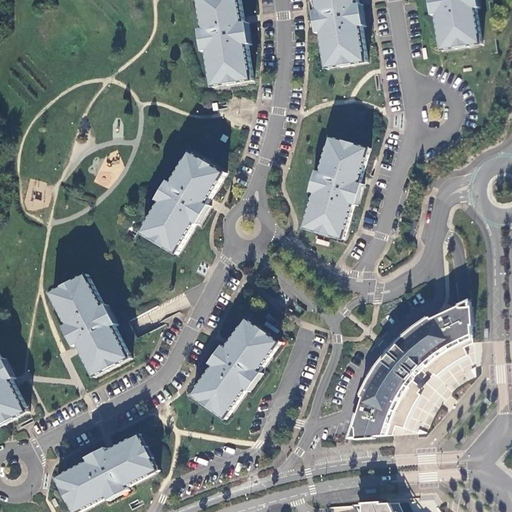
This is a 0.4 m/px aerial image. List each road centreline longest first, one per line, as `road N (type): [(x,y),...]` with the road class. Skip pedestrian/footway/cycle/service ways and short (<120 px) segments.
road 1 (residential): [(234,245),(161,388),(37,448)]
road 2 (residential): [(431,268),(445,299),(390,342),(343,425),(310,424)]
road 3 (residential): [(251,206),(279,110),(281,0)]
road 4 (tertiary): [(495,216),(502,423)]
road 5 (tertiary): [(476,454),(274,481)]
road 6 (residential): [(310,424),(273,417),(250,451),(174,482),(156,511)]
road 7 (tertiary): [(292,492),(477,472)]
road 8 (residential): [(426,134),(411,149),(360,295)]
